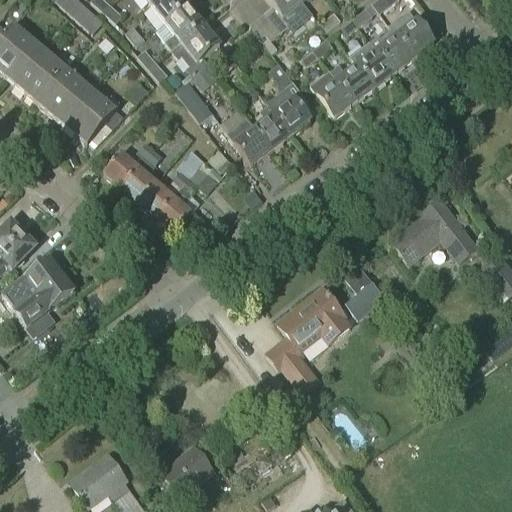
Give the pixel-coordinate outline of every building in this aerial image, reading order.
[(46,0),(91,40),(102,28),(70,0),(46,0)] [(103,19),(110,12),(97,0),(95,0),(89,7),(103,19)] [(142,0),(151,11),(165,0),(142,0)] [(167,31),(189,13),(178,0),(165,0),(151,11),(165,30),(167,31)] [(313,20),(303,8),(296,0),(266,0),(264,2),(273,13),(264,20),(280,40),(302,22),(305,27),(313,20)] [(355,15),(365,7),(359,0),(354,0),(347,6),(355,15)] [(379,20),(399,5),(394,0),(384,0),(371,11),(379,20)] [(114,29),(121,22),(110,12),(103,19),(114,29)] [(204,33),(189,13),(167,31),(165,30),(155,37),(172,58),(204,33)] [(357,33),(371,23),(365,15),(351,25),(357,33)] [(433,49),(416,26),(408,17),(404,20),(402,20),(400,21),(399,22),(397,23),(395,25),(394,26),(393,27),(392,29),(388,32),(390,35),(395,42),(413,65),(433,49)] [(325,37),(339,27),(333,19),(319,29),(325,37)] [(271,47),(280,40),(264,20),(249,32),(253,37),(260,45),(266,41),(271,47)] [(344,43),(357,33),(351,25),(338,35),(344,43)] [(0,79),(36,109),(65,75),(13,32),(0,47),(0,79)] [(135,52),(143,46),(132,33),(124,39),(135,52)] [(191,76),(220,53),(204,33),(172,58),(176,64),(180,61),(191,76)] [(413,65),(395,42),(390,35),(379,44),(378,41),(369,48),(393,80),(413,65)] [(249,40),(238,49),(245,58),(260,45),(253,37),(249,40)] [(272,60),(278,56),(271,47),(266,41),(260,45),(272,60)] [(319,63),(332,53),(326,45),(313,55),(319,63)] [(393,80),(369,48),(349,63),(356,72),(356,71),(374,94),(393,80)] [(110,66),(118,62),(115,55),(106,59),(110,66)] [(305,74),(319,63),(313,55),(299,66),(305,74)] [(148,77),(156,70),(144,56),(136,63),(148,77)] [(226,78),(236,71),(226,57),(216,64),(226,78)] [(158,88),(166,82),(156,70),(148,77),(158,88)] [(280,99),(265,110),(267,112),(273,120),(290,142),(310,127),(293,104),(285,95),(293,89),(278,70),(268,78),(278,91),(276,92),(280,99)] [(345,80),(338,71),(329,78),(336,87),(354,110),(374,94),(356,71),(356,72),(345,80)] [(201,95),(214,84),(205,73),(192,83),(201,95)] [(106,130),(116,117),(65,75),(36,109),(87,152),(106,130)] [(334,125),(354,110),(336,87),(316,102),(334,125)] [(187,88),(174,98),(199,130),(212,120),(187,88)] [(264,126),(254,134),(270,157),(290,142),(273,120),(267,112),(259,119),(264,126)] [(251,172),(270,157),(254,134),(253,135),(239,116),(219,130),(251,172)] [(123,123),(116,117),(106,130),(112,136),(123,123)] [(154,157),(121,196),(138,210),(157,188),(147,180),(161,163),(160,162),(182,136),(175,130),(154,157)] [(121,196),(154,157),(144,149),(138,158),(137,157),(130,166),(121,159),(103,180),(121,196)] [(204,169),(205,167),(194,158),(177,177),(180,180),(167,196),(157,188),(138,210),(156,225),(204,168),(204,169)] [(230,171),(218,158),(209,166),(221,179),(230,171)] [(206,201),(217,190),(203,179),(208,173),(204,169),(204,168),(156,225),(173,240),(192,219),(191,218),(199,209),(190,201),(197,193),(206,201)] [(478,256),(439,206),(420,221),(422,223),(390,248),(409,272),(441,247),(459,271),(478,256)] [(0,262),(22,240),(10,228),(8,230),(7,229),(4,229),(0,232),(0,262)] [(22,240),(0,262),(0,281),(9,273),(12,276),(35,253),(22,240)] [(503,308),(511,301),(511,277),(501,263),(481,279),(503,308)] [(338,264),(330,270),(337,279),(344,273),(338,264)] [(23,286),(2,302),(5,306),(4,307),(12,317),(15,320),(47,294),(47,293),(45,290),(58,278),(49,266),(23,286)] [(345,310),(356,324),(382,305),(370,290),(356,272),(341,284),(355,302),(345,310)] [(47,294),(15,320),(33,343),(53,329),(46,320),(73,299),(72,298),(71,299),(67,294),(69,293),(58,278),(45,290),(47,293),(47,294)] [(326,352),(352,333),(344,323),(345,323),(323,294),(277,330),(287,343),(266,360),(279,377),(280,376),(300,402),(319,387),(299,362),(301,360),(299,358),(319,343),(326,352)] [(441,355),(431,362),(442,376),(451,369),(441,355)] [(179,505),(213,479),(194,455),(160,481),(179,505)] [(128,496),(123,490),(126,487),(108,462),(84,479),(86,482),(72,492),(70,490),(69,490),(84,511),(92,511),(108,501),(112,507),(128,496)] [(354,511),(337,487),(323,496),(324,498),(321,500),(317,495),(304,504),(301,501),(287,511),(354,511)] [(269,501),(260,507),(263,511),(272,511),(275,510),(269,501)]
